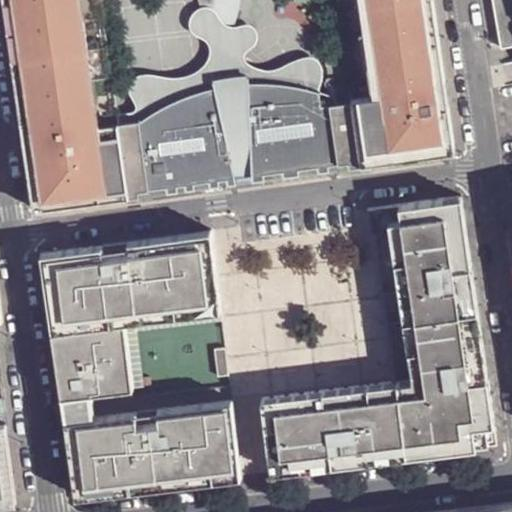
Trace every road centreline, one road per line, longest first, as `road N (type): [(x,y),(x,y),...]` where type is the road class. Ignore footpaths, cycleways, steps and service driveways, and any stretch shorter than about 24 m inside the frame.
road 1 (residential): [(5,233),(483,165)]
road 2 (residential): [(219,511),(511,473)]
road 3 (residential): [(52,511),(5,233)]
road 4 (residential): [(483,165),(511,361)]
road 5 (residential): [(461,0),(483,165)]
